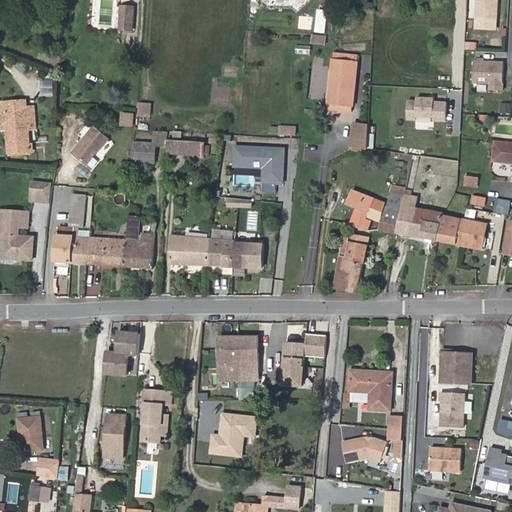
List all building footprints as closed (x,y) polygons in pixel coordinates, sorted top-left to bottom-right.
[(497,20),(498,0),(478,0),(477,19),(497,20)] [(132,30),(134,7),(122,7),(120,29),(132,30)] [(325,45),(326,35),(311,34),(310,43),(325,45)] [(474,50),(475,42),(465,41),(464,49),(474,50)] [(294,56),(295,44),(283,43),(282,55),(294,56)] [(298,53),(311,54),(312,47),(299,45),(298,53)] [(352,112),(359,56),(334,53),(327,109),(352,112)] [(505,63),(475,61),(474,83),(491,83),(490,90),(503,91),(505,63)] [(26,107),(26,100),(5,102),(6,111),(27,110),(26,107)] [(447,100),(408,100),(408,119),(447,119),(447,100)] [(140,102),(140,115),(153,115),(153,102),(140,102)] [(511,114),(511,102),(499,102),(499,114),(511,114)] [(36,129),(35,106),(26,107),(27,110),(6,111),(6,114),(0,114),(0,117),(1,130),(7,129),(9,153),(31,152),(29,130),(36,129)] [(133,126),(134,114),(124,113),(123,125),(133,126)] [(368,148),(369,125),(355,123),(351,146),(354,146),(354,149),(362,151),(368,148)] [(98,153),(109,139),(95,127),(73,153),(87,165),(94,157),(94,155),(95,153),(98,153)] [(168,139),(169,132),(159,131),(156,131),(155,143),(134,142),(133,157),(132,162),(154,163),(156,146),(168,147),(168,139)] [(185,155),(186,141),(168,139),(168,147),(167,153),(185,155)] [(205,155),(206,145),(206,142),(186,141),(185,155),(194,155),(194,157),(205,158),(205,155)] [(511,144),(496,142),(494,161),(511,163),(511,144)] [(261,191),(262,168),(229,167),(228,190),(261,191)] [(478,185),(479,178),(466,176),(465,184),(478,185)] [(31,201),(52,203),(54,182),(32,180),(31,201)] [(293,196),(295,180),(289,180),(288,189),(283,189),(282,195),(293,196)] [(402,208),(405,194),(406,188),(392,185),(388,206),(402,208)] [(382,221),(386,205),(387,200),(377,198),(376,199),(353,190),(348,204),(349,204),(357,207),(356,211),(351,224),(367,231),(371,220),(366,218),(367,216),(370,217),(371,212),(372,213),(371,218),(382,221)] [(405,194),(402,208),(396,232),(438,241),(444,216),(444,214),(416,208),(419,197),(405,194)] [(86,204),(87,196),(73,195),(72,203),(86,204)] [(484,206),(485,198),(475,196),(474,204),(484,206)] [(85,212),(86,204),(72,203),(72,211),(85,212)] [(396,232),(402,208),(388,206),(386,205),(382,221),(379,229),(396,232)] [(474,218),(476,210),(466,208),(465,216),(474,218)] [(13,221),(14,211),(0,210),(0,246),(4,247),(6,220),(13,221)] [(19,236),(19,227),(20,223),(29,224),(30,212),(14,211),(13,221),(6,220),(4,247),(3,258),(32,260),(34,237),(19,236)] [(84,228),(85,212),(72,211),(70,226),(59,226),(58,235),(57,235),(55,261),(71,263),(74,237),(75,237),(76,227),(79,227),(84,228)] [(153,269),(155,242),(154,242),(139,241),(140,233),(141,217),(129,216),(128,240),(127,240),(125,267),(153,269)] [(461,245),(466,220),(444,216),(438,241),(461,245)] [(483,249),(488,224),(466,220),(461,245),(462,245),(483,249)] [(86,254),(86,247),(90,247),(90,238),(79,237),(79,232),(79,227),(76,227),(75,237),(74,237),(71,263),(87,264),(88,264),(89,254),(86,254)] [(154,242),(155,234),(140,233),(139,241),(154,242)] [(357,293),(369,237),(352,234),(350,241),(348,241),(349,237),(346,236),(335,288),(357,293)] [(209,266),(211,238),(173,235),(172,265),(209,266)] [(125,267),(127,240),(111,239),(90,238),(90,247),(86,247),(86,254),(89,254),(88,264),(125,267)] [(259,268),(260,243),(234,242),(235,240),(211,238),(209,266),(259,268)] [(318,343),(320,327),(308,326),(306,342),(318,343)] [(139,355),(141,334),(120,332),(119,353),(108,353),(107,373),(128,375),(130,354),(139,355)] [(260,380),(260,337),(219,338),(220,380),(260,380)] [(305,367),(306,345),(286,344),(284,366),(305,367)] [(472,384),(473,354),(443,352),(442,383),(472,384)] [(391,410),(393,373),(351,370),(350,393),(348,393),(347,402),(351,402),(369,403),(368,409),(391,410)] [(163,415),(164,404),(165,392),(147,390),(142,441),(161,442),(161,436),(162,428),(169,429),(170,416),(163,415)] [(171,405),(172,392),(165,392),(164,404),(171,405)] [(464,428),(466,394),(441,392),(441,401),(443,401),(442,427),(464,428)] [(123,458),(127,416),(112,415),(111,423),(108,423),(105,457),(123,458)] [(401,458),(404,416),(391,415),(389,440),(396,440),(395,457),(401,458)] [(44,450),(41,417),(19,419),(21,437),(24,437),(25,452),(44,450)] [(511,435),(511,421),(498,419),(496,433),(511,435)] [(478,449),(480,440),(470,439),(469,448),(478,449)] [(344,449),(344,440),(336,440),(336,449),(344,449)] [(464,450),(432,448),(431,470),(462,472),(464,450)] [(511,456),(509,455),(508,460),(502,459),(502,454),(503,450),(492,448),(486,478),(511,483),(511,456)] [(90,511),(91,503),(92,497),(92,496),(82,496),(82,489),(82,484),(84,474),(79,474),(77,484),(77,491),(77,493),(77,495),(75,511),(90,511)] [(39,501),(41,486),(32,485),(30,500),(39,501)] [(311,510),(312,489),(308,488),(289,487),(287,508),(311,510)] [(400,511),(402,492),(387,491),(385,511),(400,511)] [(493,511),(453,502),(452,509),(441,507),(440,511),(493,511)] [(510,504),(501,502),(499,509),(509,511),(510,504)]
